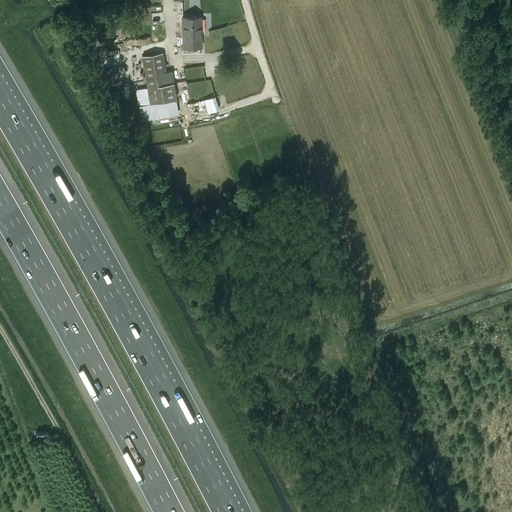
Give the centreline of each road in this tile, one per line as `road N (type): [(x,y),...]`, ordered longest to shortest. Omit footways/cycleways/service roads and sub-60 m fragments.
road 1 (motorway): [(224,511),(0,102)]
road 2 (motorway): [(0,207),(166,511)]
road 3 (track): [(101,511),(0,330)]
